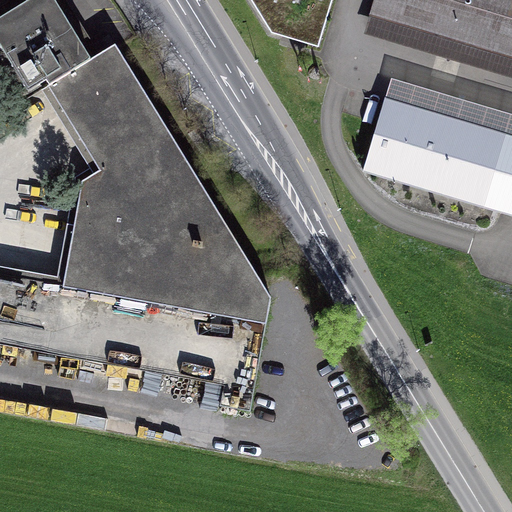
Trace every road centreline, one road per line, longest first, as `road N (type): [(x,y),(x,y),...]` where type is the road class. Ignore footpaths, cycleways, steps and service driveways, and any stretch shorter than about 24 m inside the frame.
road 1 (secondary): [(485,511),(171,0)]
road 2 (unknown): [(0,401),(224,431),(296,415),(306,393),(297,344)]
